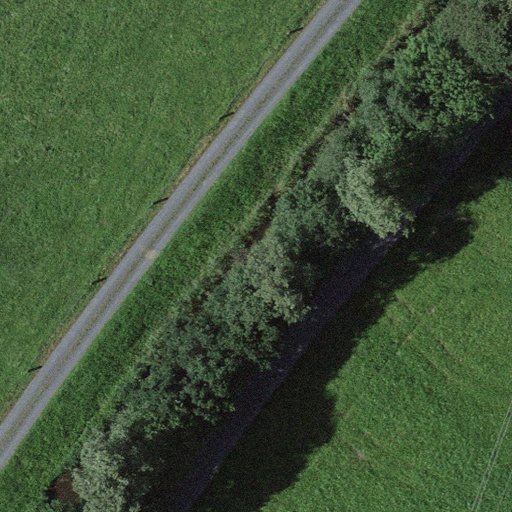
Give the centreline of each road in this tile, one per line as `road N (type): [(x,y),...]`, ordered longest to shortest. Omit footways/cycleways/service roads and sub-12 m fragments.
road 1 (track): [(0,497),(298,83),(376,0)]
road 2 (track): [(511,96),(394,228),(170,511)]
